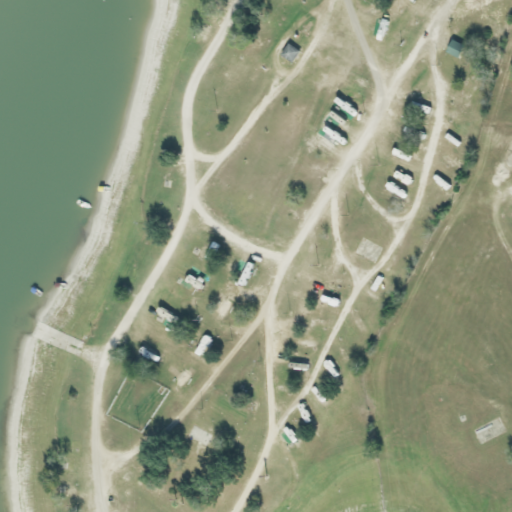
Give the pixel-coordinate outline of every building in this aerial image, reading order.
[(414,20),(407,17),(400,34),(406,37),(414,20)] [(446,52),(457,58),(463,47),(452,41),(446,52)] [(287,45),(299,54),(290,65),(279,56),(287,45)] [(452,113),(460,116),(478,75),(469,71),(452,113)] [(301,374),(285,365),(283,370),(298,379),(301,374)]
